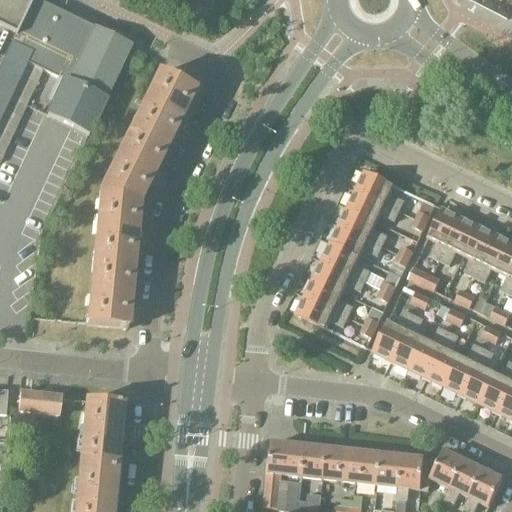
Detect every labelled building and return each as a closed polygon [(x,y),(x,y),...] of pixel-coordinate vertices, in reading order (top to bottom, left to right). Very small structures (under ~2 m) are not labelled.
[(0,0),(0,118),(26,65),(26,63),(62,83),(46,118),(87,138),(130,48),(33,1),(33,0),(32,0),(0,0)] [(158,75),(129,134),(164,152),(194,92),(158,75)] [(129,134),(99,194),(138,205),(164,152),(129,134)] [(365,175),(356,193),(399,214),(404,204),(389,197),(393,189),(365,175)] [(394,224),(399,214),(356,193),(347,211),(376,225),(380,217),(394,224)] [(132,264),(138,205),(99,194),(93,260),(132,264)] [(372,232),(376,225),(347,211),(339,228),(382,249),(387,239),(372,232)] [(429,258),(439,264),(460,221),(442,212),(427,242),(435,245),(429,258)] [(413,220),(425,226),(429,218),(417,213),(413,220)] [(425,226),(413,220),(410,228),(421,234),(425,226)] [(478,229),(460,221),(439,264),(449,268),(455,255),(463,258),(478,229)] [(330,246),(359,260),(363,252),(377,259),(382,249),(339,228),(330,246)] [(495,238),(478,229),(463,258),(471,262),(464,276),(475,281),(495,238)] [(491,272),(498,276),(511,248),(511,245),(495,238),(475,281),(485,286),(491,272)] [(322,264),(365,285),(370,275),(355,268),(359,260),(330,246),(322,264)] [(399,248),(395,255),(408,261),(412,254),(399,248)] [(511,293),(511,248),(498,276),(506,280),(500,293),(510,298),(511,293)] [(408,261),(395,255),(392,263),(404,269),(408,261)] [(126,330),(132,264),(93,260),(86,326),(126,330)] [(313,281),(342,295),(346,288),(360,295),(365,285),(322,264),(313,281)] [(426,290),(431,278),(424,274),(423,277),(412,272),(407,281),(426,290)] [(387,273),(378,291),(391,297),(399,279),(387,273)] [(439,282),(431,278),(426,290),(433,294),(439,282)] [(305,299),(348,320),(353,310),(338,303),(342,295),(313,281),(305,299)] [(417,308),(423,297),(405,288),(400,297),(411,302),(410,305),(417,308)] [(387,305),(391,297),(378,291),(375,299),(387,305)] [(461,307),(467,295),(459,292),(453,304),(461,307)] [(467,295),(461,307),(469,311),(474,299),(467,295)] [(423,297),(417,308),(424,312),(430,301),(423,297)] [(343,330),(348,320),(305,299),(296,317),(325,331),(329,323),(343,330)] [(496,324),(502,312),(494,308),(488,320),(496,324)] [(362,327),(374,332),(382,315),(371,309),(362,327)] [(445,323),(452,327),(458,314),(451,311),(445,323)] [(373,355),(391,364),(413,317),(403,312),(397,325),(389,322),(373,355)] [(510,316),(502,312),(496,324),(504,328),(510,316)] [(458,314),(452,327),(460,331),(466,318),(458,314)] [(413,317),(391,364),(409,372),(425,339),(416,335),(423,322),(413,317)] [(374,332),(362,327),(359,334),(370,340),(374,332)] [(480,340),(487,344),(493,331),(486,327),(480,340)] [(409,372),(426,381),(449,334),(438,329),(432,342),(425,339),(409,372)] [(493,331),(487,344),(495,347),(501,335),(493,331)] [(449,334),(426,381),(444,389),(460,355),(453,351),(458,339),(449,334)] [(462,398),(484,352),(473,346),(467,358),(460,355),(444,389),(462,398)] [(479,406),(496,372),(488,368),(494,356),(484,352),(462,398),(479,406)] [(479,406),(497,415),(511,383),(511,365),(508,363),(503,376),(496,372),(479,406)] [(511,383),(497,415),(511,422),(511,383)] [(18,413),(26,414),(58,418),(60,400),(55,399),(56,397),(45,396),(45,398),(20,395),(18,413)] [(84,403),(78,468),(115,472),(122,406),(84,403)] [(268,475),(266,475),(263,510),(276,511),(275,511),(297,511),(301,485),(281,482),(281,478),(301,480),(305,449),(271,445),(268,475)] [(326,451),(305,449),(301,480),(323,483),(326,451)] [(326,451),(323,483),(350,486),(353,454),(326,451)] [(380,457),(353,454),(350,486),(377,489),(380,457)] [(438,464),(424,463),(420,492),(428,493),(429,481),(450,491),(463,463),(443,454),(438,464)] [(380,457),(377,489),(398,491),(402,459),(380,457)] [(424,462),(402,459),(398,491),(397,501),(407,503),(408,492),(420,494),(420,492),(424,463),(424,462)] [(458,495),(469,501),(482,472),(463,463),(450,491),(444,502),(453,506),(458,495)] [(111,511),(115,472),(78,468),(73,511),(111,511)] [(502,482),(482,472),(469,501),(464,511),(465,511),(473,511),(477,505),(489,510),(502,482)]
